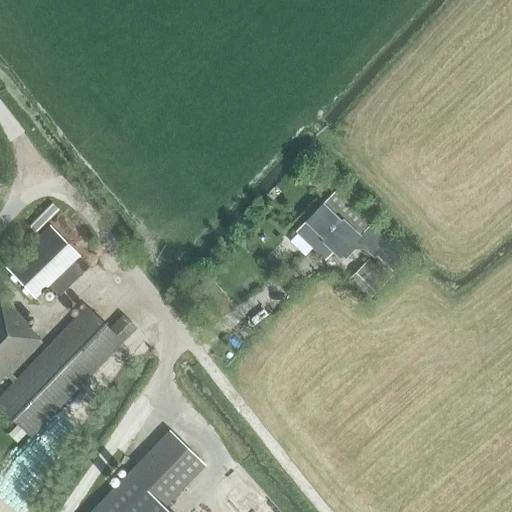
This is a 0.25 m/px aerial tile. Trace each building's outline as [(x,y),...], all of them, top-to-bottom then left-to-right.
[(388,243),(335,192),(322,205),(296,232),(324,259),(331,252),(338,258),(354,240),(373,258),(388,243)] [(35,233),(59,210),(52,204),(29,227),(35,233)] [(4,267),(35,300),(50,286),(59,295),(89,266),(49,224),(4,267)] [(406,263),(387,245),(376,257),(395,275),(406,263)] [(369,300),(388,280),(368,259),(348,280),(369,300)] [(188,296),(212,325),(234,307),(210,278),(188,296)] [(0,298),(6,305),(15,296),(6,288),(0,293),(0,298)] [(16,379),(11,374),(41,342),(28,330),(30,327),(6,305),(0,298),(0,384),(7,378),(12,383),(0,396),(0,408),(17,425),(26,434),(30,438),(134,330),(121,317),(108,331),(85,308),(16,379)] [(16,443),(26,434),(17,425),(8,434),(16,443)] [(89,511),(170,511),(165,507),(205,465),(168,430),(89,511)] [(243,511),(286,511),(262,482),(236,504),(243,511)]
